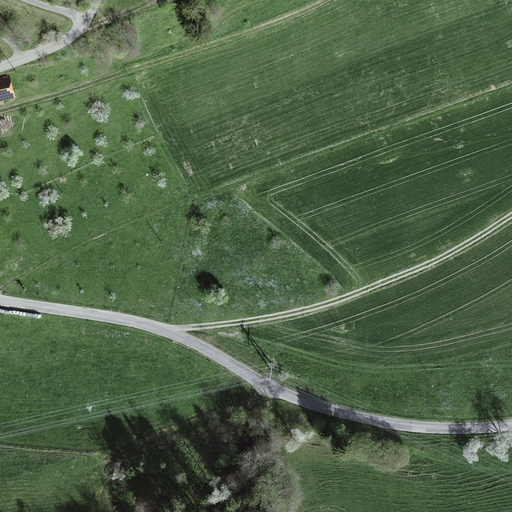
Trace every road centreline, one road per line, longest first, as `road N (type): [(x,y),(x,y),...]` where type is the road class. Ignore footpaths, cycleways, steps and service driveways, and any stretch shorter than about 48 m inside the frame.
road 1 (unclassified): [(511,424),(436,428),(358,417),(280,392),(161,330),(0,300)]
road 2 (track): [(161,330),(337,301),(440,258),(511,215)]
road 3 (track): [(0,110),(321,0)]
road 4 (unclassified): [(0,67),(58,44),(96,0)]
